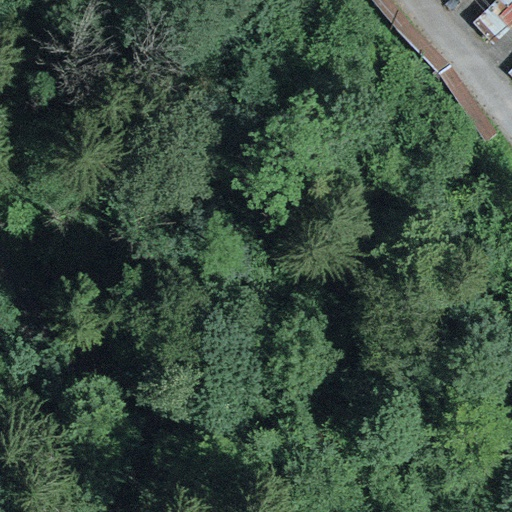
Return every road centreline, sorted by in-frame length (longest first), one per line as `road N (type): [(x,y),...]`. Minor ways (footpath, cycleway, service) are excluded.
road 1 (track): [(144,511),(0,241)]
road 2 (track): [(511,118),(418,0)]
